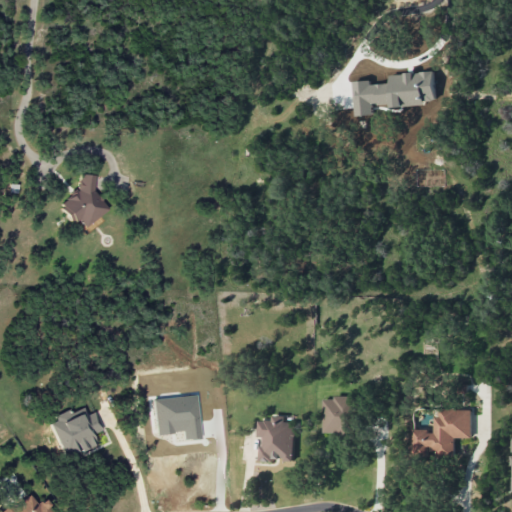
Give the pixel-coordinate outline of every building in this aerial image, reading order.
[(71,224),(78,219),(83,227),(108,209),(84,176),(80,179),(83,184),(56,203),(71,224)] [(324,396),(324,433),(354,434),(354,397),(324,396)] [(62,456),(94,444),(90,434),(100,430),(94,413),(85,416),(82,407),(54,418),(56,423),(50,425),(62,456)] [(472,409),(437,408),(437,430),(414,430),(413,453),(426,453),(426,447),(433,447),(433,456),(455,456),(455,437),(471,437),(472,409)] [(293,421),(286,422),(286,414),(272,415),(272,419),(258,420),(259,437),(261,437),(263,461),(276,460),(296,459),(293,421)] [(51,511),(42,499),(35,504),(27,493),(1,511),(51,511)]
